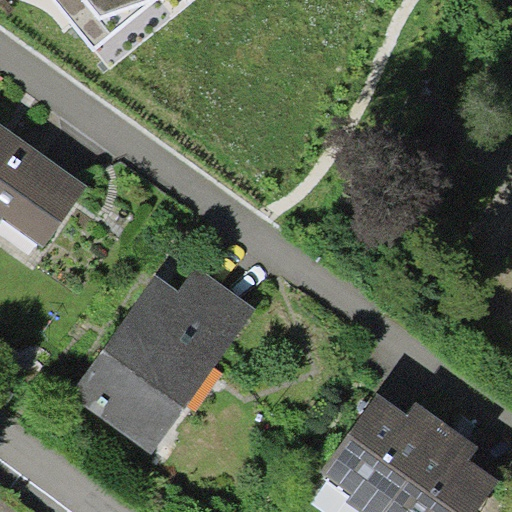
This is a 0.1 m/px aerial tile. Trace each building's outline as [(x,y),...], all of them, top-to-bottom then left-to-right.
[(52,0),(94,52),(158,0),(52,0)] [(88,183),(0,121),(0,220),(2,217),(43,246),(88,183)] [(255,306),(197,265),(179,290),(156,274),(71,393),(152,450),(255,306)] [(360,511),(382,511),(446,423),(416,403),(408,414),(377,393),(321,473),(352,495),(347,502),(360,511)] [(480,447),(446,423),(382,511),(475,511),(499,479),(471,460),(480,447)]
